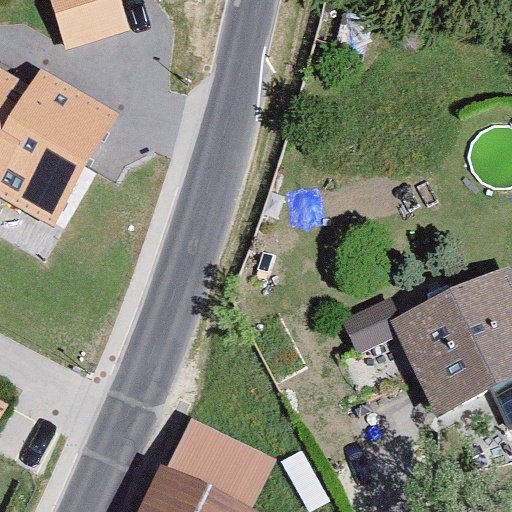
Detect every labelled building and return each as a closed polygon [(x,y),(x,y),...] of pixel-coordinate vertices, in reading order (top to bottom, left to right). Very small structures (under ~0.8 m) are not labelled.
[(119,0),(50,0),(69,51),(130,29),(119,0)] [(0,61),(0,212),(64,245),(125,125),(0,61)] [(511,247),(407,297),(441,358),(463,349),(478,375),(511,360),(511,247)] [(0,462),(26,408),(0,395),(0,462)] [(190,399),(142,511),(250,511),(280,441),(190,399)]
